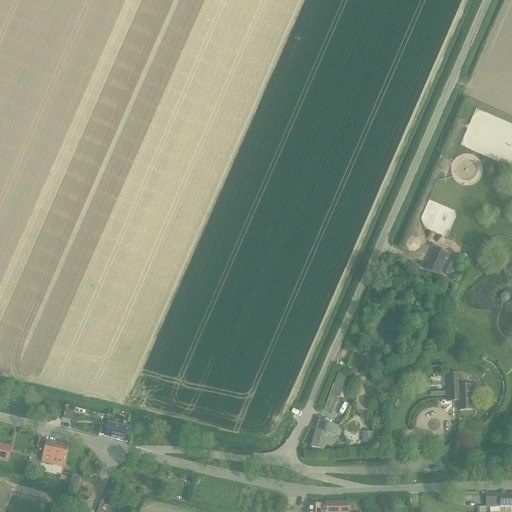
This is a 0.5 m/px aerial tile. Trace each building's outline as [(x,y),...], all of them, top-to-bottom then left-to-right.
[(435,248),(425,269),(436,275),(446,253),(435,248)] [(332,412),(337,397),(343,399),(347,386),(344,385),(347,374),(338,371),(334,383),(333,383),(330,394),(329,394),(324,410),(332,412)] [(462,374),(445,375),(446,402),(456,402),(456,412),(460,411),(475,411),(475,402),(475,385),(462,386),(462,374)] [(65,411),(63,419),(72,421),(74,413),(65,411)] [(102,426),(100,435),(105,436),(127,442),(130,429),(109,423),(103,422),(102,426)] [(312,447),(323,451),(325,445),(332,448),(338,427),(319,422),(312,447)] [(46,441),(43,458),(42,462),(63,467),(68,444),(56,441),(55,443),(46,441)] [(0,443),(0,461),(8,463),(12,446),(0,443)] [(71,483),(71,484),(78,486),(81,477),(73,475),(72,478),(71,483)] [(511,493),(486,495),(486,507),(499,507),(500,507),(511,506),(511,493)] [(309,511),(347,511),(348,503),(327,503),(327,505),(323,505),(323,504),(309,504),(309,511)]
